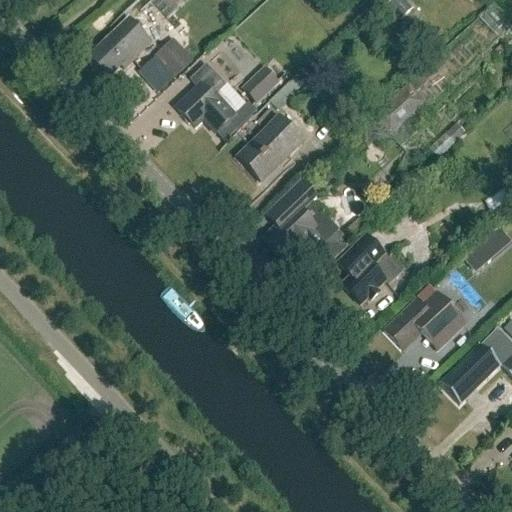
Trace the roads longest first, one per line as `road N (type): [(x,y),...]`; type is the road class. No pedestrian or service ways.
road 1 (unclassified): [(467,511),(0,18)]
road 2 (unclassified): [(214,511),(0,285)]
